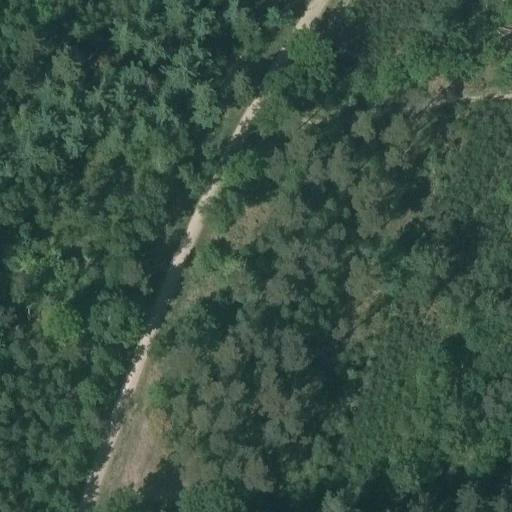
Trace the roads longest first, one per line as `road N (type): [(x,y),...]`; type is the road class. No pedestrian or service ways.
road 1 (track): [(258,104),(195,224),(85,511)]
road 2 (track): [(511,89),(324,122),(258,104)]
road 3 (track): [(154,327),(0,336)]
road 4 (track): [(258,104),(327,0)]
